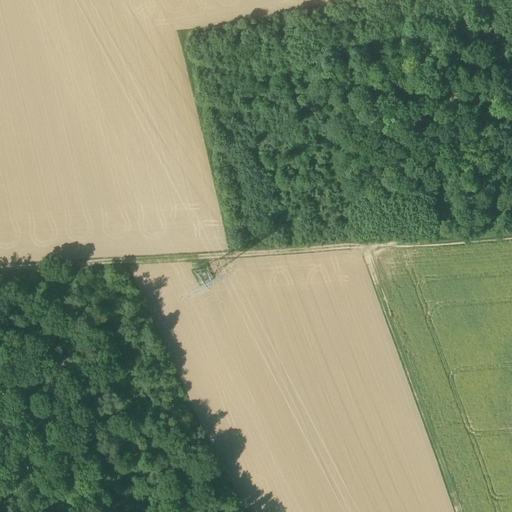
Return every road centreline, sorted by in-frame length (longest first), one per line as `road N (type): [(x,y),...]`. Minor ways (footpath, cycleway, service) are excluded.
road 1 (track): [(363,245),(0,271)]
road 2 (track): [(458,511),(363,245)]
road 3 (track): [(232,254),(185,33)]
road 4 (track): [(363,245),(511,234)]
